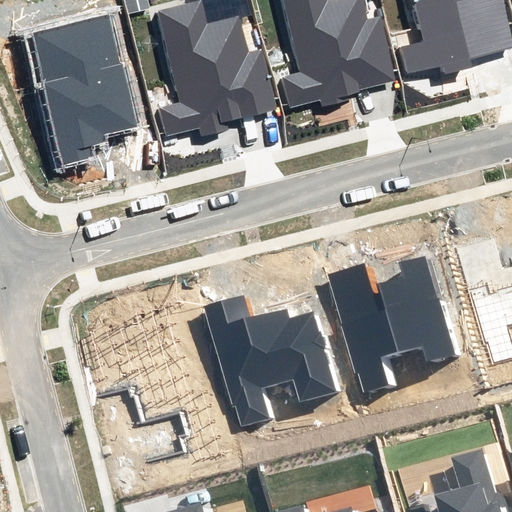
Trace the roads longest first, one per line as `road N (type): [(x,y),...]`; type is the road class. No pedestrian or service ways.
road 1 (residential): [(511,137),(5,263)]
road 2 (residential): [(5,263),(64,511)]
